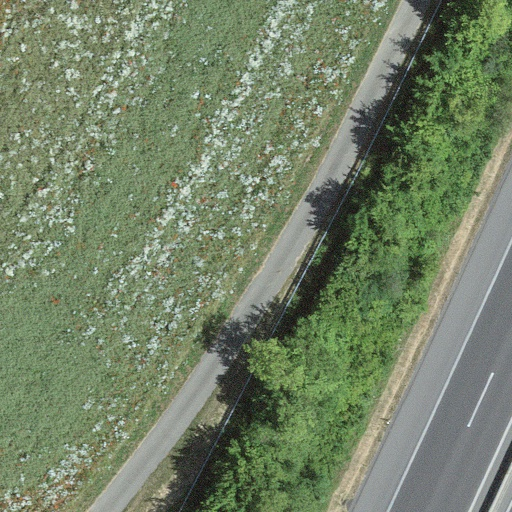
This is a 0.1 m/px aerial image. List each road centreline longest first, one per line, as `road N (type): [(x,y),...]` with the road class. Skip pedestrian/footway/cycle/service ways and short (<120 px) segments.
road 1 (track): [(104,511),(285,255),(416,0)]
road 2 (motorway): [(511,329),(428,511)]
